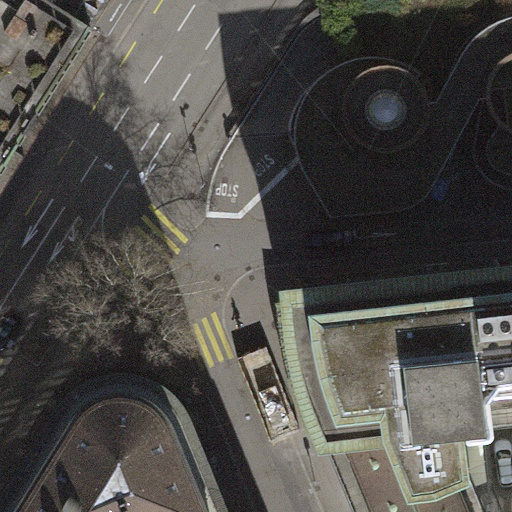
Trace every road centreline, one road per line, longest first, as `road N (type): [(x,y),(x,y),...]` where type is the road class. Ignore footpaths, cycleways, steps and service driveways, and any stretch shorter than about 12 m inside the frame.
road 1 (residential): [(179,289),(245,250),(511,218)]
road 2 (residential): [(179,289),(282,511)]
road 3 (tertiary): [(209,0),(82,191)]
road 4 (residential): [(82,191),(179,289)]
road 5 (tertiary): [(82,191),(10,302)]
